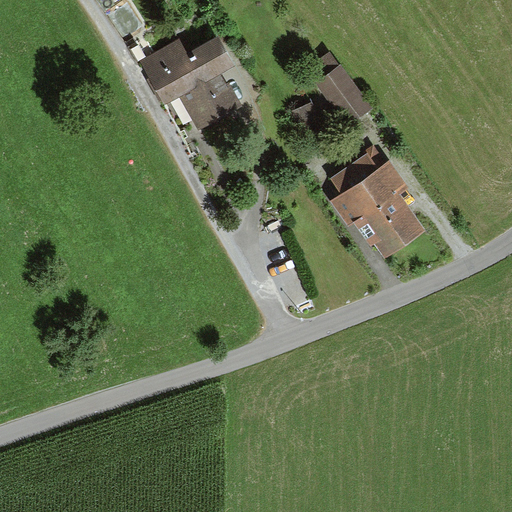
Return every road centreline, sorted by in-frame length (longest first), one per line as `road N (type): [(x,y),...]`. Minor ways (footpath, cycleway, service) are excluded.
road 1 (track): [(84,0),(287,340)]
road 2 (residential): [(287,340),(511,239)]
